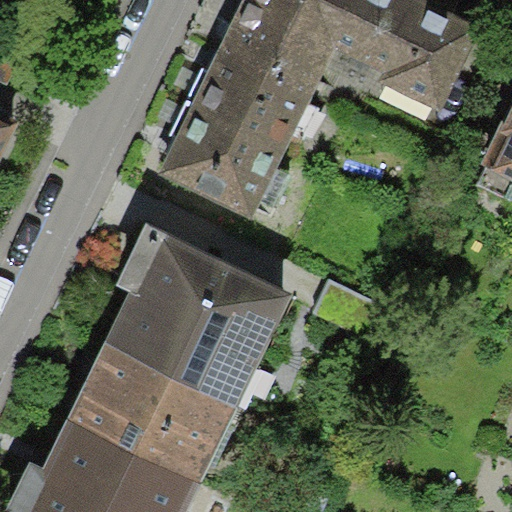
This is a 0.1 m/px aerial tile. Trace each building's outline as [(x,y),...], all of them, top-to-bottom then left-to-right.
[(223,49),(305,89),(331,35),(329,33),(345,0),(247,0),(241,13),(223,49)] [(331,35),(391,64),(386,73),(437,98),(472,25),(420,0),(345,0),(329,33),(331,35)] [(23,45),(0,33),(0,78),(5,81),(23,45)] [(186,97),(279,143),(305,89),(223,49),(218,60),(213,70),(202,65),(186,97)] [(166,166),(249,206),(279,143),(186,97),(170,131),(181,136),(174,150),(166,166)] [(511,106),(476,181),(511,197),(511,106)] [(0,141),(12,118),(0,112),(0,141)] [(149,224),(125,273),(138,280),(122,313),(111,336),(218,387),(234,353),(248,359),(282,289),(149,224)] [(380,303),(328,278),(313,309),(367,335),(380,303)] [(74,413),(189,469),(227,392),(218,387),(111,336),(86,387),(74,413)] [(46,469),(33,463),(9,511),(173,511),(193,471),(189,469),(74,413),(55,450),(46,469)]
